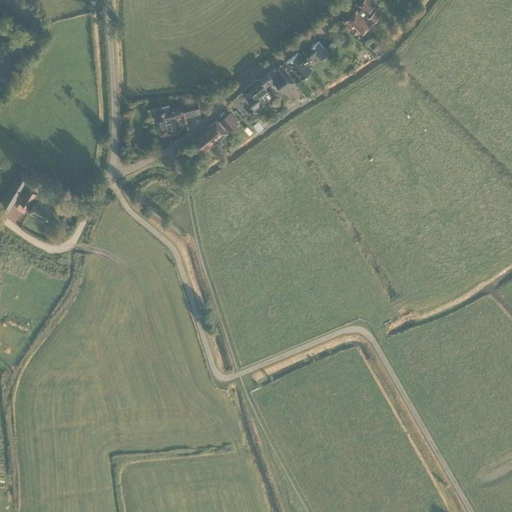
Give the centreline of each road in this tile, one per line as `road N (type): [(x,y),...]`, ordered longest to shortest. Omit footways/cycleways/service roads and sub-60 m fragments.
road 1 (residential): [(112,172),(179,142),(352,0)]
road 2 (residential): [(112,172),(107,0)]
